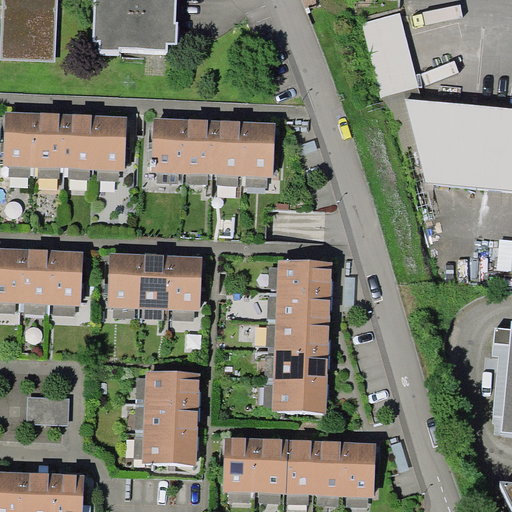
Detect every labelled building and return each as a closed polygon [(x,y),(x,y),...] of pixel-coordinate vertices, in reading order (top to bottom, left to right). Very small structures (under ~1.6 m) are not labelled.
[(176,0),(93,0),(91,53),(175,55),(176,0)] [(511,114),(402,105),(426,191),(511,197),(511,114)] [(24,118),(5,117),(4,163),(125,168),(127,122),(116,122),(81,120),(50,119),(24,118)] [(172,124),(153,123),(150,168),(269,174),(272,129),(259,129),(229,127),(199,125),(172,124)] [(8,257),(0,256),(0,302),(79,306),(81,260),(65,259),(36,258),(8,257)] [(127,262),(109,261),(107,306),(197,310),(199,266),(183,265),(156,264),(127,262)] [(329,267),(282,265),(277,414),(324,416),(325,401),(326,371),(327,341),(328,314),(329,283),(329,267)] [(511,332),(510,332),(499,440),(511,440),(511,332)] [(196,377),(149,375),(145,466),(192,468),(192,451),(194,423),(195,393),(196,377)] [(67,402),(25,400),(24,429),(66,430),(67,402)] [(245,445),(227,445),(226,492),(374,498),(376,450),(357,450),(328,449),(302,448),(273,446),(245,445)] [(7,478),(0,478),(0,511),(81,511),(83,481),(65,480),(36,479),(7,478)] [(511,511),(511,494),(497,493),(507,511),(511,511)]
